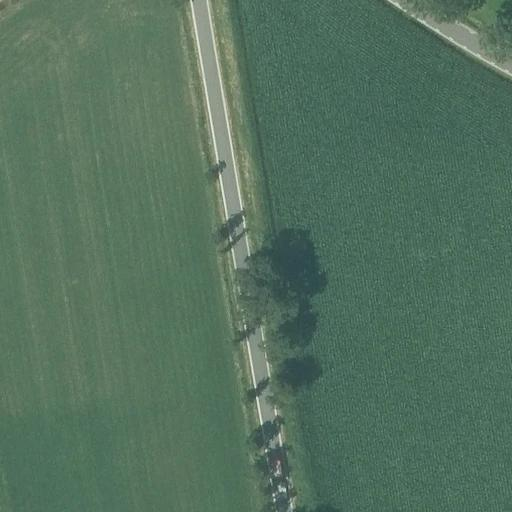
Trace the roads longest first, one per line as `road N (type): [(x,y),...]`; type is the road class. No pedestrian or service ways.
road 1 (unclassified): [(289,511),(201,0)]
road 2 (tertiary): [(511,64),(406,0)]
